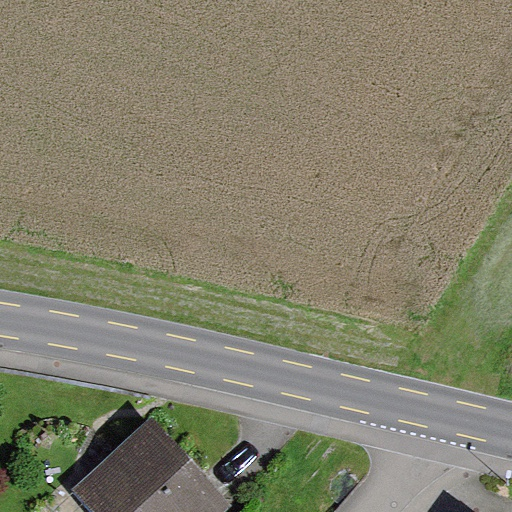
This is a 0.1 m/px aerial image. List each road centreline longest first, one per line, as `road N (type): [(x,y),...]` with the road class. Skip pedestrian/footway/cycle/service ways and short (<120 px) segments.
road 1 (tertiary): [(0,323),(441,416)]
road 2 (residential): [(366,511),(441,416)]
